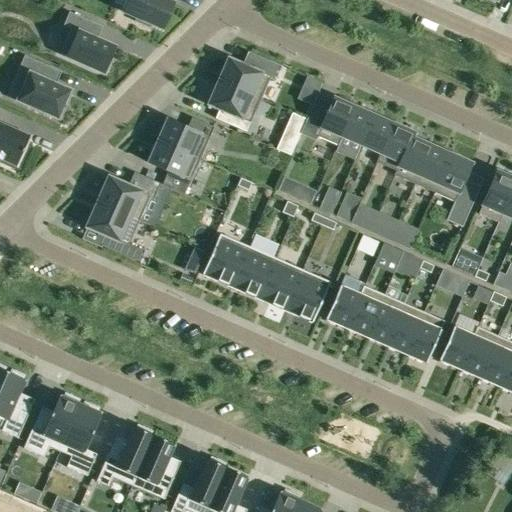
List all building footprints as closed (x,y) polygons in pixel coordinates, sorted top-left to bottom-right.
[(126,0),(121,11),(136,18),(135,22),(149,28),(151,24),(162,29),(173,3),(165,0),(126,0)] [(458,0),(465,13),(474,9),(469,0),(458,0)] [(59,54),(103,74),(114,48),(89,37),(94,24),(69,13),(63,26),(70,29),(59,54)] [(228,59),(218,82),(260,100),(269,79),(275,81),(281,67),(250,53),(244,66),(228,59)] [(12,100),(52,118),(66,91),(40,79),(47,67),(21,55),(10,77),(21,82),(12,100)] [(250,123),(260,100),(218,82),(208,105),(219,110),(216,118),(238,128),(241,120),(250,123)] [(305,95),(313,99),(317,89),(309,85),(305,95)] [(316,136),(337,145),(354,107),(333,98),(316,136)] [(342,137),(361,145),(373,116),(354,107),(337,145),(338,146),(342,137)] [(291,112),(283,131),(298,137),(306,119),(291,112)] [(376,162),(377,163),(393,125),(373,116),(361,145),(380,154),(376,162)] [(167,120),(158,142),(199,160),(213,127),(191,118),(187,128),(167,120)] [(0,159),(0,160),(0,163),(13,169),(14,166),(17,167),(30,138),(0,124),(0,159)] [(394,176),(413,133),(393,125),(377,163),(395,171),(394,175),(394,176)] [(394,176),(414,184),(430,149),(411,141),(414,134),(413,133),(394,176)] [(184,194),(199,160),(158,142),(148,163),(167,172),(162,185),(184,194)] [(434,193),(449,157),(430,149),(414,184),(434,193)] [(479,170),(449,157),(434,193),(454,202),(446,220),(462,227),(479,187),(473,184),(479,170)] [(97,202),(139,221),(149,197),(153,199),(159,184),(134,172),(128,186),(108,177),(107,179),(105,178),(103,183),(105,184),(97,202)] [(499,223),(502,214),(511,190),(511,178),(496,172),(478,214),(499,223)] [(283,177),(277,191),(289,196),(295,183),(283,177)] [(240,178),(237,186),(248,191),(251,183),(240,178)] [(511,190),(502,214),(511,218),(511,190)] [(345,193),(335,216),(350,223),(360,200),(345,193)] [(320,210),(331,215),(336,204),(324,199),(320,210)] [(139,221),(97,202),(86,228),(106,236),(102,246),(124,256),(139,262),(143,251),(128,245),(139,221)] [(282,213),(293,217),(297,206),(287,202),(282,213)] [(313,215),(310,222),(321,227),(324,220),(313,215)] [(335,224),(324,220),(321,227),(332,232),(335,224)] [(202,275),(230,287),(248,247),(219,234),(202,275)] [(371,240),(368,248),(379,252),(382,245),(371,240)] [(382,245),(379,252),(389,257),(393,250),(382,245)] [(230,287),(257,299),(275,259),(248,247),(230,287)] [(193,248),(183,270),(193,274),(203,252),(193,248)] [(451,267),(473,277),(481,259),(459,250),(451,267)] [(411,258),(408,265),(418,270),(422,262),(411,258)] [(275,259),(257,299),(284,311),(302,270),(275,259)] [(433,266),(422,261),(419,268),(430,273),(433,266)] [(302,270),(284,311),(312,323),(330,283),(302,270)] [(474,277),(485,282),(488,274),(477,270),(474,277)] [(468,282),(455,276),(449,291),(462,296),(468,282)] [(511,293),(511,291),(511,284),(504,281),(500,289),(511,293)] [(325,320),(346,329),(360,295),(359,295),(339,286),(325,320)] [(363,286),(359,295),(360,295),(346,329),(365,337),(384,295),(363,286)] [(482,289),(478,296),(489,301),(492,293),(482,289)] [(506,298),(493,292),(492,293),(489,301),(502,307),(506,298)] [(365,337),(385,346),(404,304),(384,295),(365,337)] [(404,304),(385,346),(405,355),(423,313),(404,304)] [(444,322),(423,313),(405,355),(426,364),(444,322)] [(438,361),(459,370),(474,336),(473,336),(453,327),(438,361)] [(459,370),(479,378),(497,336),(476,327),(473,336),(474,336),(459,370)] [(511,342),(497,336),(479,378),(499,387),(511,356),(511,342)] [(511,356),(499,387),(511,392),(511,356)] [(10,374),(7,372),(0,387),(0,418),(6,421),(1,432),(17,439),(34,400),(20,393),(25,381),(22,379),(24,376),(11,370),(10,374)] [(60,451),(80,405),(77,403),(79,400),(65,394),(63,397),(59,395),(45,428),(34,423),(23,449),(43,457),(48,446),(60,451)] [(83,406),(80,405),(60,451),(71,456),(67,467),(87,475),(96,454),(85,449),(101,414),(97,412),(98,408),(84,402),(83,406)] [(132,485),(153,437),(150,435),(152,431),(138,425),(136,429),(133,428),(120,457),(109,452),(96,481),(108,486),(112,476),(132,485)] [(174,446),(153,437),(132,485),(164,499),(173,478),(162,473),(174,446)] [(478,470),(503,485),(511,470),(511,458),(493,447),(478,470)] [(194,511),(207,511),(227,469),(223,467),(225,463),(211,457),(209,461),(206,460),(193,489),(182,484),(170,511),(183,511),(185,508),(194,511)] [(247,478),(227,469),(207,511),(245,511),(246,510),(235,505),(247,478)] [(40,493),(32,489),(27,500),(35,504),(40,493)] [(294,511),(300,501),(297,500),(299,496),(285,490),(283,493),(279,492),(270,511),(294,511)] [(300,501),(294,511),(319,511),(321,510),(300,501)] [(67,511),(75,511),(78,507),(71,503),(67,511)]
